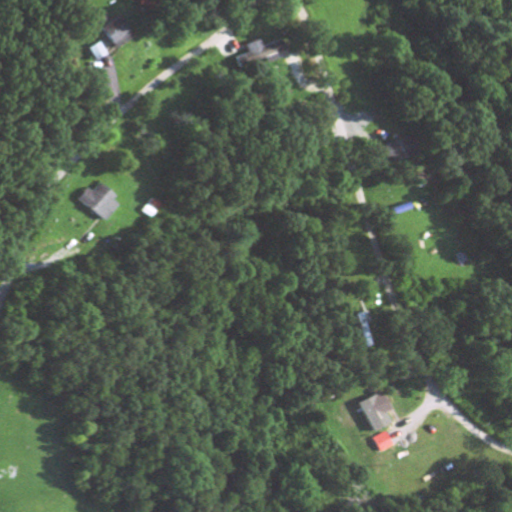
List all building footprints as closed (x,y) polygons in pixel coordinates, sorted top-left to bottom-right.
[(133,39),(119,18),(100,31),(114,52),(133,39)] [(260,48),(258,42),(244,47),(246,55),(234,59),(239,73),(275,61),(273,55),(281,53),(278,42),(260,48)] [(94,63),(105,57),(98,45),(87,51),(94,63)] [(384,170),(408,159),(399,139),(375,150),(384,170)] [(117,205),(95,187),(89,194),(85,190),(75,203),(101,224),(117,205)] [(405,441),(398,427),(385,433),(392,448),(405,441)]
